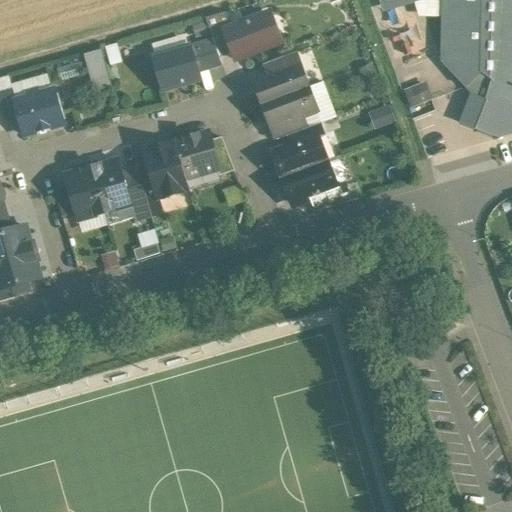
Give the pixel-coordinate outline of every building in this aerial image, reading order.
[(378,0),(380,6),(399,0),(415,0),(418,10),(442,10),(442,0),(378,0)] [(511,0),(442,0),(442,10),(441,64),(465,89),(466,88),(475,79),(489,89),(487,94),(511,103),(511,0)] [(225,30),(223,31),(232,54),(235,61),(278,45),(267,14),(225,30)] [(223,25),(208,30),(212,41),(219,59),(232,54),(223,31),(225,30),(223,25)] [(212,41),(189,48),(196,73),(222,65),(219,59),(212,41)] [(189,48),(153,58),(162,91),(199,81),(196,73),(189,48)] [(294,53),(262,66),(267,77),(299,65),(294,53)] [(299,65),(267,77),(254,82),(262,106),(308,89),(299,65)] [(489,89),(475,79),(466,88),(472,94),(471,96),(460,124),(498,139),(511,134),(511,103),(487,94),(489,89)] [(308,89),(262,106),(271,129),(303,117),(304,117),(317,113),(308,89)] [(39,90),(24,95),(26,99),(15,102),(14,102),(19,118),(24,137),(61,126),(52,92),(40,95),(39,90)] [(0,94),(0,105),(1,108),(5,122),(19,118),(14,102),(15,102),(12,91),(0,94)] [(376,129),(397,122),(392,107),(371,114),(376,129)] [(303,117),(271,129),(276,141),(286,137),(308,129),(304,117),(303,117)] [(308,129),(286,137),(290,148),(291,148),(318,138),(318,140),(325,137),(320,124),(308,129)] [(207,135),(175,144),(185,179),(216,170),(217,170),(209,142),(207,135)] [(234,172),(221,138),(209,142),(217,170),(216,170),(218,177),(234,172)] [(290,148),(273,155),(277,166),(273,170),(276,178),(281,179),(282,179),(326,162),(318,140),(318,138),(291,148),(290,148)] [(175,144),(144,153),(152,180),(158,199),(159,199),(189,190),(185,179),(175,144)] [(117,161),(91,169),(104,215),(130,207),(120,174),(117,161)] [(326,162),(282,179),(282,180),(279,184),(282,191),(286,192),(292,207),(311,200),(337,190),(336,188),(326,162)] [(91,169),(65,176),(69,189),(75,212),(78,222),(104,215),(91,169)] [(137,169),(120,174),(130,207),(146,203),(141,184),(137,169)] [(152,180),(141,184),(146,203),(150,218),(163,214),(159,199),(158,199),(152,180)] [(337,190),(311,200),(315,212),(350,202),(344,185),(336,188),(337,190)] [(75,212),(69,189),(54,194),(61,217),(75,212)] [(4,212),(0,213),(0,234),(10,231),(4,212)] [(0,234),(0,262),(32,253),(24,227),(0,234)] [(32,253),(0,262),(0,290),(26,283),(39,279),(32,253)] [(26,283),(0,290),(0,302),(29,294),(26,283)]
